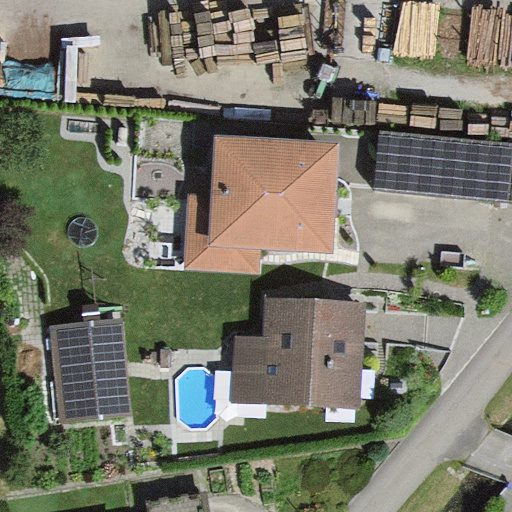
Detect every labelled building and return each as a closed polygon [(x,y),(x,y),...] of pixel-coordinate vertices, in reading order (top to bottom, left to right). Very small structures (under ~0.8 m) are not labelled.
[(511,137),(386,133),(384,188),(511,191),(511,137)] [(328,146),(228,144),(226,246),(325,249),(328,146)] [(347,313),(264,310),(261,400),(344,403),(347,313)] [(103,342),(44,350),(54,424),(113,416),(103,342)] [(142,511),(189,511),(187,500),(142,507),(142,511)]
